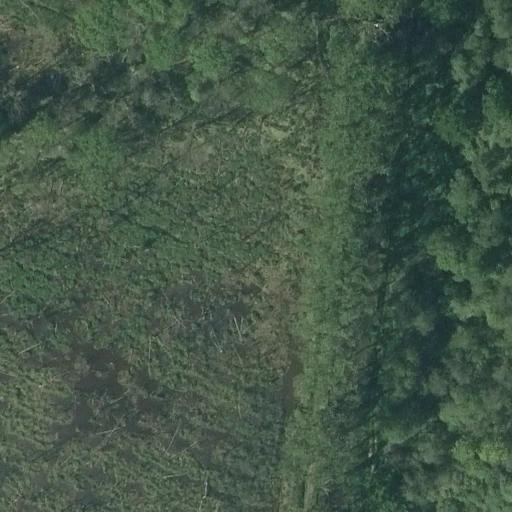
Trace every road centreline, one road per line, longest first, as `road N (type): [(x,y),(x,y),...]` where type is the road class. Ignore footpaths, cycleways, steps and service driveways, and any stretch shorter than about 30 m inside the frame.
road 1 (track): [(367,0),(305,511)]
road 2 (track): [(365,511),(421,0)]
